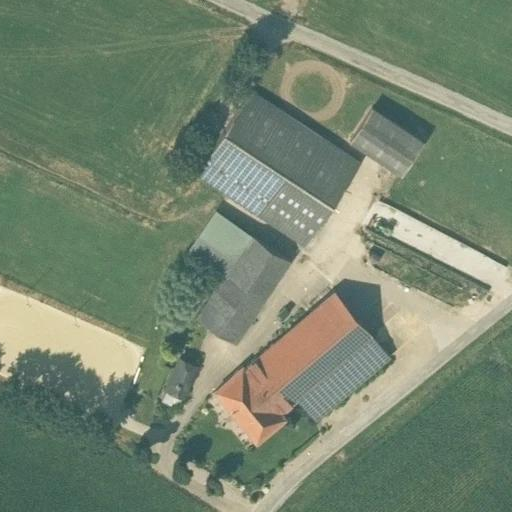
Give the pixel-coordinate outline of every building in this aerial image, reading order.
[(343,150),(250,89),(195,172),(227,193),(304,245),(359,161),(343,150)] [(421,140),(371,107),(349,140),(395,171),(399,173),(421,140)] [(290,259),(216,210),(190,249),(224,272),(196,315),(235,341),(290,259)] [(334,289),(243,365),(279,411),(296,397),(315,419),(390,356),(334,289)] [(196,364),(179,356),(165,387),(182,395),(196,364)] [(279,411),(243,365),(241,364),(214,388),(256,439),(284,416),(279,411)] [(176,406),(182,395),(165,387),(159,399),(176,406)]
